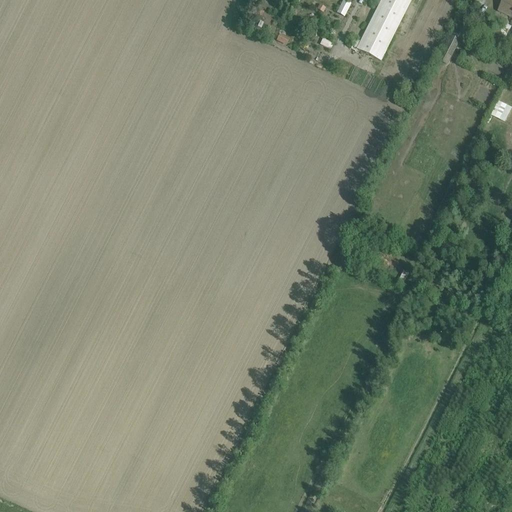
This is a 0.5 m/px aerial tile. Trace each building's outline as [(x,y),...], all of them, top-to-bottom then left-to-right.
[(411,0),(381,0),(360,42),(355,40),(352,46),(351,50),(355,52),(356,50),(380,62),(411,0)] [(511,0),(504,0),(498,12),(511,19),(511,34),(511,37),(509,43),(511,44),(511,0)] [(344,1),(337,14),(344,17),(351,4),(344,1)] [(402,41),(390,62),(410,72),(425,44),(409,34),(404,43),(402,41)] [(279,35),(276,42),(286,46),(289,40),(279,35)] [(451,36),(438,61),(447,66),(460,41),(451,36)] [(323,39),(320,45),(331,50),(333,44),(323,39)] [(322,53),(317,62),(321,64),(325,55),(322,53)] [(498,101),(491,115),(500,120),(507,106),(498,101)]
